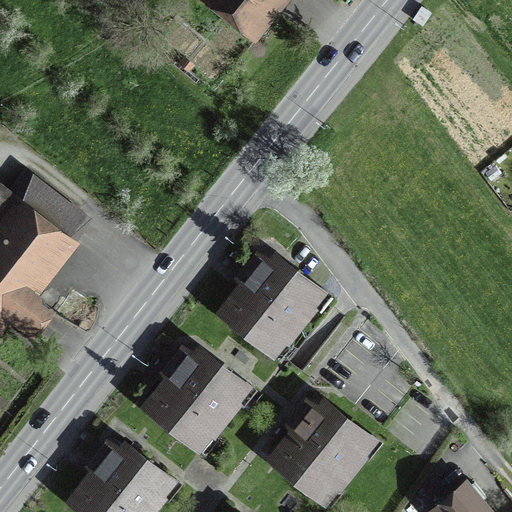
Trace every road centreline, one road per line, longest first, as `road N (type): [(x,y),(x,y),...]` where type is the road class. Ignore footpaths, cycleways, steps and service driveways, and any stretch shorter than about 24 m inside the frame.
road 1 (primary): [(250,174),(0,489)]
road 2 (residential): [(250,174),(305,220),(505,469)]
road 3 (primary): [(390,0),(250,174)]
